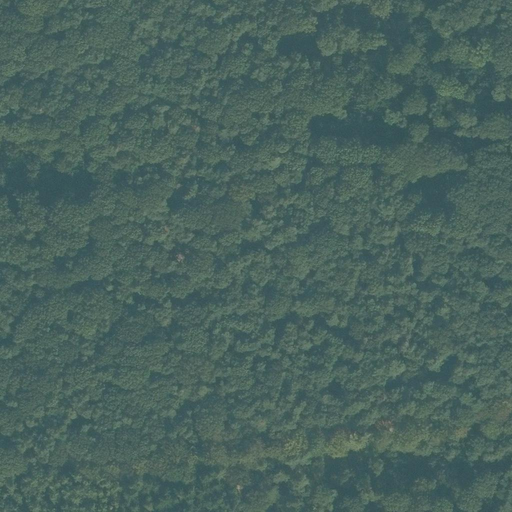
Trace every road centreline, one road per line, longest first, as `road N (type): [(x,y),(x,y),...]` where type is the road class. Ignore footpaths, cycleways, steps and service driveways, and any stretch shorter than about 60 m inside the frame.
road 1 (track): [(168,213),(511,128)]
road 2 (track): [(511,422),(227,452)]
road 3 (track): [(168,213),(227,452)]
road 4 (track): [(227,452),(0,473)]
road 5 (track): [(111,0),(159,187)]
road 6 (track): [(0,214),(159,187),(168,213)]
